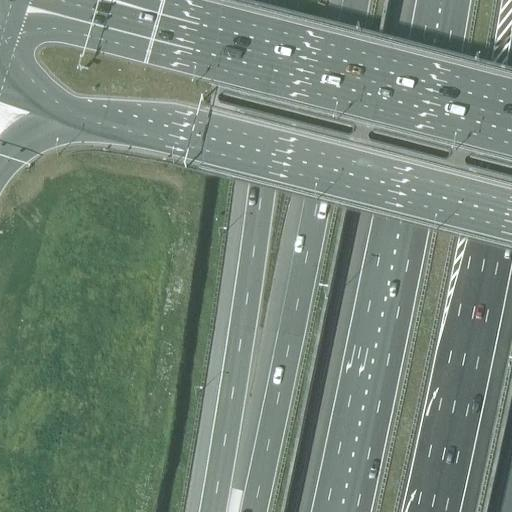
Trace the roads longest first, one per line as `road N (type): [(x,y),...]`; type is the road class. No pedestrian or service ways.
road 1 (primary): [(0,88),(511,225)]
road 2 (motorway): [(355,0),(251,511)]
road 3 (motorway): [(447,0),(343,511)]
road 4 (motorway): [(282,0),(210,511)]
road 5 (primary): [(511,122),(61,0)]
road 6 (motorway): [(429,511),(511,136)]
